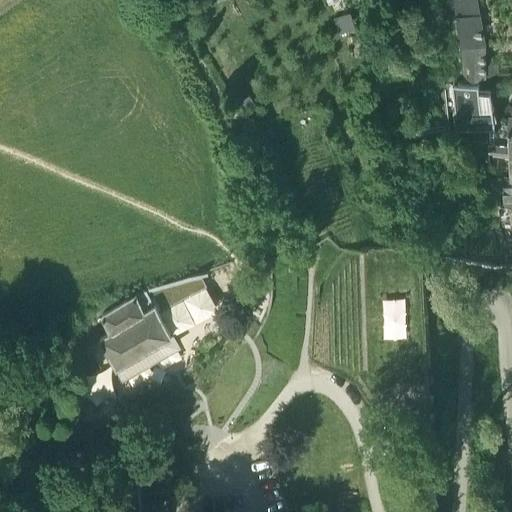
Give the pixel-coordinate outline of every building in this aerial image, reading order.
[(463,79),(467,78),(496,74),(495,63),(483,64),(482,45),(474,0),(446,0),(450,19),(455,19),(460,48),(461,48),(463,79)] [(467,78),(463,79),(463,80),(444,83),(449,132),(495,126),(489,82),(467,84),(467,78)] [(497,157),(511,156),(511,116),(510,117),(509,127),(497,127),(497,157)] [(511,156),(497,157),(496,180),(511,182),(511,156)] [(511,187),(501,189),(503,207),(508,207),(508,222),(510,222),(510,235),(511,235),(511,242),(511,187)] [(501,207),(501,199),(491,200),(492,208),(499,207),(501,207)] [(499,207),(492,208),(490,208),(491,222),(501,221),(499,207)] [(201,272),(137,293),(90,310),(94,319),(66,335),(65,336),(73,352),(75,351),(102,336),(118,364),(173,333),(161,311),(207,284),(201,272)] [(182,348),(173,333),(118,364),(109,369),(118,384),(182,348)] [(83,354),(89,375),(104,370),(98,350),(83,354)] [(415,404),(402,405),(402,416),(416,416),(415,404)] [(56,456),(87,439),(73,415),(43,433),(56,456)]
